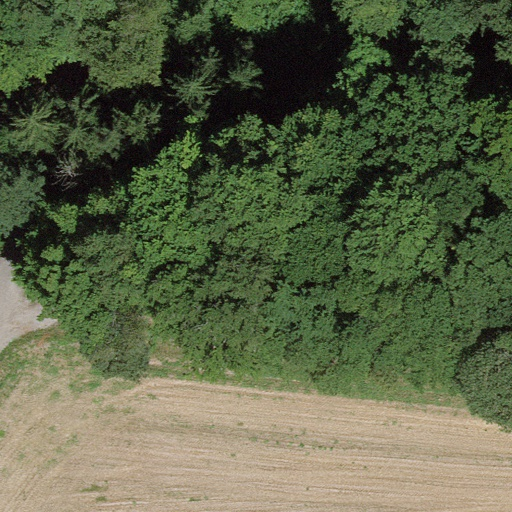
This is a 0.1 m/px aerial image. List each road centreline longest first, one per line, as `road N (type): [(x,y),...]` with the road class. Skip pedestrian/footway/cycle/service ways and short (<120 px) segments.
road 1 (track): [(0,318),(441,357),(511,355)]
road 2 (track): [(0,308),(379,0)]
road 3 (track): [(94,0),(0,288)]
